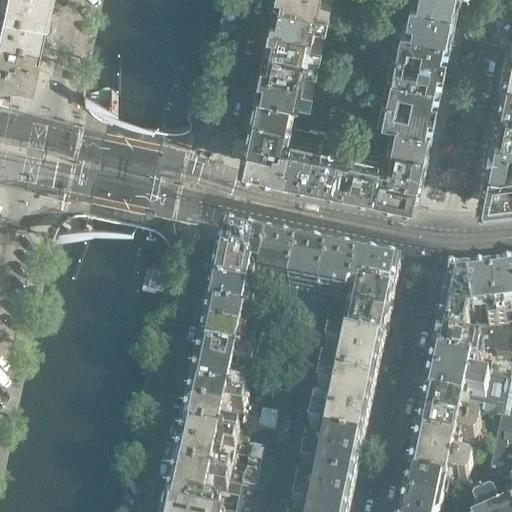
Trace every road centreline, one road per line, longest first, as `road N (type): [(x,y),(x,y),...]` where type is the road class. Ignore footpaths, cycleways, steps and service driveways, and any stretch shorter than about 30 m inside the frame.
road 1 (residential): [(145,511),(210,191)]
road 2 (residential): [(381,511),(437,239)]
road 3 (residential): [(511,0),(486,18),(437,239)]
road 4 (tertiary): [(210,191),(437,239)]
road 5 (tertiary): [(29,171),(177,201),(210,191)]
road 6 (tertiary): [(210,191),(184,165),(41,133)]
road 7 (residential): [(219,155),(250,0)]
road 8 (residential): [(74,0),(41,133)]
